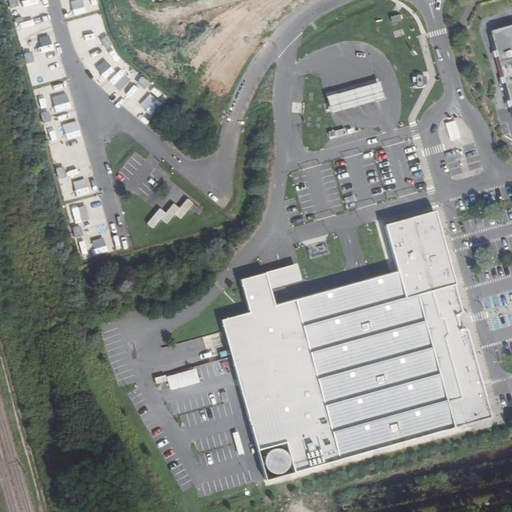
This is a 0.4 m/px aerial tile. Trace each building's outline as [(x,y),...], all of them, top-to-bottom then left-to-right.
[(399,14),(390,17),(391,23),(401,20),(399,14)] [(73,20),(74,27),(68,28),(70,36),(93,30),(90,16),(73,20)] [(511,21),(495,27),(496,30),(510,27),(510,29),(511,28),(511,21)] [(511,28),(510,29),(510,27),(496,30),(493,31),(494,35),(499,51),(496,52),(498,57),(500,57),(506,77),(503,78),(511,107),(511,106),(511,28)] [(499,51),(494,35),(490,36),(511,113),(511,106),(511,107),(503,78),(506,77),(500,57),(498,57),(496,52),(499,51)] [(91,49),(101,44),(98,38),(88,43),(91,49)] [(23,54),(27,63),(34,60),(31,51),(23,54)] [(108,77),(144,121),(167,102),(140,69),(130,78),(111,55),(100,64),(110,76),(108,77)] [(51,66),(37,67),(38,82),(53,81),(51,66)] [(326,97),(331,114),(385,99),(380,81),(326,97)] [(47,87),(50,103),(65,100),(62,84),(47,87)] [(69,113),(56,115),(58,129),(71,127),(69,113)] [(449,123),(452,138),(458,137),(455,122),(449,123)] [(53,150),(55,162),(66,160),(65,148),(53,150)] [(83,179),(68,182),(70,197),(85,195),(83,179)] [(154,228),(160,218),(168,223),(174,214),(181,219),(193,202),(186,197),(180,207),(173,202),(166,212),(159,207),(147,224),(154,228)] [(249,312),(221,320),(264,478),(490,417),(466,330),(461,329),(461,328),(461,326),(459,322),(458,317),(458,315),(457,314),(461,311),(439,230),(434,210),(416,215),(411,216),(384,223),(397,271),(275,305),(265,272),(240,279),(249,312)] [(170,390),(200,381),(196,367),(166,376),(170,390)] [(165,375),(154,378),(156,384),(167,381),(165,375)]
